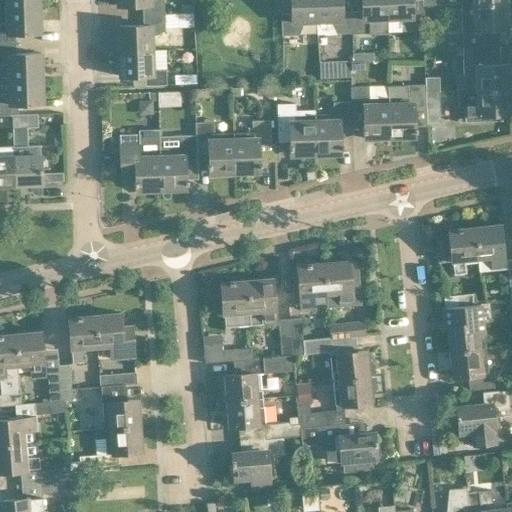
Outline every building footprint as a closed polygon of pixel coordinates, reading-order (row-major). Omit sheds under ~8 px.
[(117,0),(118,3),(143,2),(143,14),(164,13),(163,0),(117,0)] [(280,14),(281,35),(298,35),(304,21),(316,20),(315,0),(290,0),(291,14),(280,14)] [(340,0),(315,0),(316,20),(329,20),(336,33),(352,33),(351,11),(341,12),(340,0)] [(361,0),(362,11),(351,11),(352,33),(368,32),(374,18),(387,18),(386,0),(361,0)] [(411,0),(386,0),(387,18),(400,17),(406,31),(423,30),(422,9),(412,9),(411,0)] [(506,2),(461,4),(462,47),(493,46),(499,46),(498,28),(507,28),(506,2)] [(0,24),(0,43),(16,43),(15,33),(40,32),(40,7),(7,8),(7,21),(0,24)] [(118,26),(119,51),(152,49),(151,37),(165,30),(164,13),(143,14),(143,25),(118,26)] [(424,37),(424,48),(434,48),(434,37),(424,37)] [(16,43),(0,43),(0,62),(9,66),(9,78),(42,77),(41,52),(16,53),(16,43)] [(493,46),(462,47),(463,75),(476,75),(476,90),(509,89),(508,63),(494,64),(493,46)] [(152,49),(119,51),(120,76),(145,75),(145,85),(166,85),(166,72),(152,67),(152,49)] [(363,61),(350,62),(350,70),(363,69),(363,61)] [(320,63),(321,77),(351,76),(350,70),(350,62),(320,63)] [(174,75),(175,84),(196,83),(195,74),(174,75)] [(0,114),(18,114),(18,103),(43,103),(42,77),(9,78),(9,91),(0,95),(0,114)] [(425,84),(388,85),(388,97),(389,137),(414,137),(413,109),(426,109),(425,91),(425,84)] [(273,98),(273,85),(263,85),(263,92),(269,92),(269,98),(273,98)] [(351,86),(351,101),(351,111),(363,111),(364,138),(389,137),(388,97),(369,98),(368,86),(351,86)] [(458,105),(464,105),(465,122),(496,121),(495,114),(510,114),(509,89),(476,90),(458,90),(458,105)] [(438,91),(425,91),(426,109),(426,123),(439,123),(438,91)] [(334,114),(314,114),(315,154),(340,153),(340,126),(352,126),(351,111),(351,101),(333,102),(334,114)] [(315,154),(314,114),(314,110),(295,110),(295,103),(277,103),(277,128),(290,127),(290,155),(315,154)] [(12,114),(13,127),(27,126),(37,126),(37,113),(12,114)] [(252,132),(233,133),(234,173),(259,172),(259,165),(260,165),(260,161),(273,161),(272,143),(271,143),(270,120),(252,120),(252,132)] [(195,122),(196,137),(197,147),(208,146),(209,174),(234,173),(233,133),(214,133),(213,122),(195,122)] [(13,146),(14,156),(15,185),(42,184),(42,182),(41,173),(40,155),(39,144),(28,144),(27,126),(13,127),(13,145),(13,146)] [(139,133),(122,133),(123,164),(135,163),(136,190),(161,190),(159,150),(158,129),(139,130),(139,133)] [(173,149),(159,150),(161,190),(186,189),(185,162),(197,161),(197,147),(196,137),(173,137),(173,149)] [(0,185),(15,185),(14,156),(13,146),(0,146),(0,185)] [(62,172),(41,173),(42,182),(63,181),(62,172)] [(474,226),(477,257),(479,272),(504,269),(503,256),(502,244),(500,224),(474,226)] [(453,275),(466,273),(464,258),(477,257),(474,226),(448,229),(449,235),(437,236),(439,261),(452,260),(453,275)] [(326,293),(326,303),(327,308),(361,306),(357,262),(349,262),(349,260),(323,262),(326,293)] [(298,272),(291,273),(293,297),(295,297),(295,303),(301,303),(301,310),(314,309),(313,304),(326,303),(326,293),(323,262),(297,264),(298,272)] [(272,278),(246,280),(250,325),(275,323),(274,310),(272,278)] [(224,327),(237,326),(250,325),(246,280),(221,282),(224,327)] [(474,293),(444,296),(445,307),(475,304),(475,303),(474,293)] [(447,325),(444,326),(443,326),(443,327),(447,327),(450,351),(486,347),(485,339),(484,339),(482,322),(491,317),(489,302),(475,303),(475,304),(445,307),(447,325)] [(490,304),(492,316),(499,316),(498,304),(490,304)] [(119,312),(94,315),(96,346),(109,344),(111,359),(134,357),(132,337),(122,338),(119,312)] [(68,317),(70,337),(71,349),(72,362),(84,361),(83,347),(96,346),(94,315),(68,317)] [(301,318),(289,319),(292,353),(303,353),(302,340),(303,340),(301,318)] [(289,319),(278,320),(281,354),(292,353),(289,319)] [(329,326),(330,337),(354,335),(364,334),(363,323),(329,326)] [(40,332),(15,334),(17,364),(30,363),(31,377),(43,376),(42,363),(43,363),(40,332)] [(0,387),(1,394),(8,394),(20,393),(17,364),(15,334),(0,334),(0,387)] [(303,340),(302,340),(303,353),(327,351),(330,354),(333,380),(376,376),(376,375),(374,375),(373,361),(366,362),(365,352),(366,352),(366,350),(356,352),(354,335),(330,337),(303,340)] [(223,361),(235,360),(253,359),(252,347),(222,350),(223,361)] [(486,347),(450,351),(452,377),(466,375),(466,376),(468,376),(469,389),(494,387),(493,376),(488,373),(486,356),(486,347)] [(223,401),(263,398),(261,372),(294,369),(293,355),(253,359),(235,360),(236,374),(224,375),(224,376),(226,376),(227,388),(223,388),(224,401),(223,401)] [(69,363),(58,364),(58,370),(58,371),(61,400),(72,399),(71,388),(69,363)] [(58,371),(58,370),(47,371),(49,401),(61,400),(58,371)] [(135,372),(100,375),(101,386),(124,384),(136,383),(135,372)] [(298,405),(299,415),(300,428),(345,423),(343,405),(372,402),(371,401),(370,401),(369,391),(376,390),(374,376),(376,376),(333,380),(336,409),(328,410),(328,413),(310,414),(309,404),(298,405)] [(297,382),(300,403),(312,401),(309,380),(297,382)] [(94,428),(95,429),(140,425),(138,399),(125,400),(124,384),(101,386),(103,419),(104,427),(94,428)] [(484,404),(457,407),(458,414),(456,414),(456,419),(458,418),(460,431),(459,431),(459,433),(472,431),(473,444),(496,442),(494,429),(499,428),(498,416),(510,415),(507,389),(483,392),(484,404)] [(0,394),(0,405),(19,404),(20,404),(20,393),(8,394),(1,394),(0,394)] [(263,398),(223,401),(223,402),(225,402),(226,414),(229,414),(230,426),(229,426),(229,427),(253,425),(254,440),(258,440),(258,439),(283,437),(301,434),(300,428),(299,415),(288,417),(289,421),(265,423),(263,407),(263,398)] [(20,418),(0,420),(0,445),(23,444),(22,431),(37,430),(35,412),(65,410),(64,400),(20,404),(19,404),(20,418)] [(345,423),(300,428),(301,434),(302,444),(314,443),(314,446),(321,445),(321,449),(335,448),(336,462),(342,461),(343,472),(373,469),(372,458),(377,458),(377,457),(380,457),(379,441),(376,442),(376,439),(374,439),(373,432),(346,435),(345,423)] [(71,469),(70,469),(71,473),(118,469),(117,453),(142,451),(140,425),(95,429),(95,437),(105,437),(106,454),(79,456),(79,461),(71,462),(71,469)] [(258,439),(258,440),(259,451),(232,454),(233,460),(231,460),(231,465),(233,465),(234,477),(234,479),(251,477),(252,489),(270,488),(269,476),(274,475),(273,463),(278,462),(277,455),(284,454),(283,437),(258,439)] [(23,444),(0,445),(0,472),(27,470),(27,469),(40,468),(39,456),(24,457),(23,444)] [(70,469),(40,471),(41,483),(71,480),(70,473),(71,473),(70,469)] [(71,480),(41,483),(42,494),(72,491),(71,480)] [(319,488),(320,498),(330,497),(329,487),(319,488)] [(445,511),(469,511),(467,491),(466,487),(449,489),(445,511)] [(491,489),(467,491),(469,511),(506,511),(506,502),(492,504),(491,489)] [(0,500),(0,511),(29,511),(43,509),(42,497),(29,498),(0,500)]
